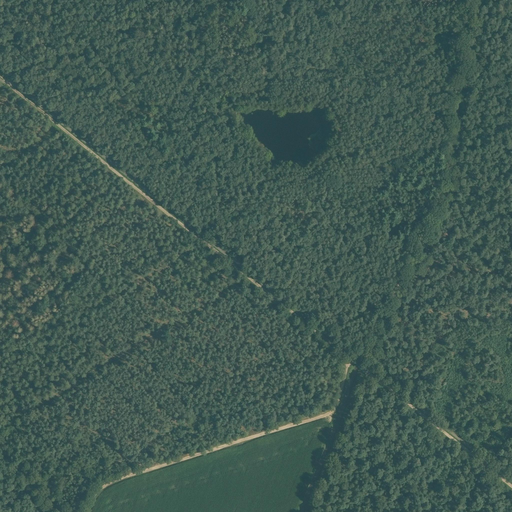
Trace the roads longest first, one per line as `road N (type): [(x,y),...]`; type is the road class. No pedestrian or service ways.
road 1 (track): [(351,358),(59,125)]
road 2 (track): [(86,511),(107,481),(333,409),(347,364)]
road 3 (track): [(364,368),(511,487)]
